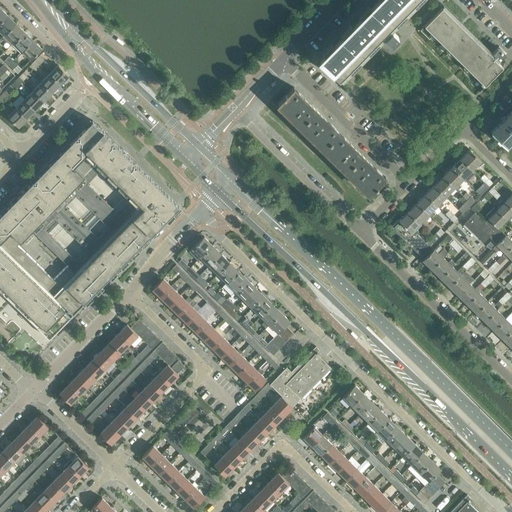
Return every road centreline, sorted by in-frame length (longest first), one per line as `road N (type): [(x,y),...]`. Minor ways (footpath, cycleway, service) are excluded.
road 1 (residential): [(502,511),(199,214)]
road 2 (secondary): [(220,192),(511,478)]
road 3 (secondary): [(511,448),(232,180)]
road 4 (residential): [(115,466),(205,368),(129,292)]
road 5 (residential): [(365,233),(511,379)]
road 6 (residential): [(348,511),(283,447),(216,511)]
road 7 (residential): [(412,186),(284,62)]
road 8 (residential): [(238,110),(365,233)]
road 9 (secondary): [(67,41),(191,161)]
road 10 (secondary): [(201,150),(79,30)]
road 11 (residential): [(32,391),(129,292)]
